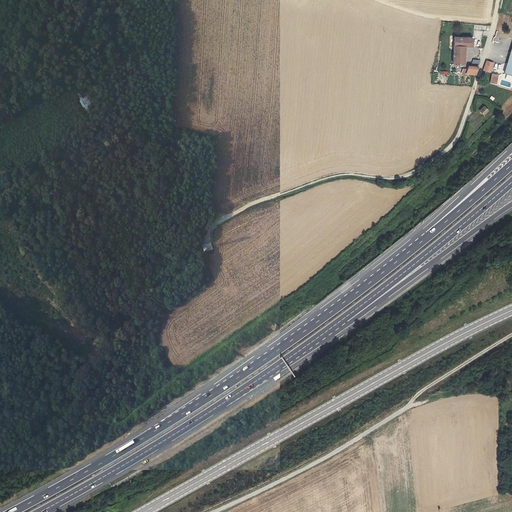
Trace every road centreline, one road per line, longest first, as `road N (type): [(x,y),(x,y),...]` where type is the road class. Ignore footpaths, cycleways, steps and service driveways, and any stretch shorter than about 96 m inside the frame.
road 1 (motorway): [(428,235),(221,388),(12,511)]
road 2 (tertiary): [(144,511),(511,310)]
road 3 (track): [(499,0),(449,147),(415,171),(320,178),(216,216)]
road 4 (motorway): [(40,511),(169,438),(344,318)]
road 5 (track): [(511,335),(353,440),(212,511)]
road 6 (motorway): [(344,318),(511,182)]
road 7 (motorway): [(344,318),(358,316),(511,204)]
road 8 (motorway): [(511,149),(428,235)]
